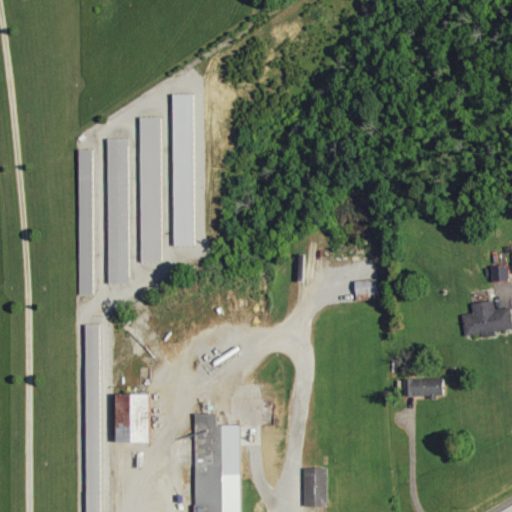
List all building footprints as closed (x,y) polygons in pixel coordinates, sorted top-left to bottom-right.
[(177,247),(196,246),(195,94),(175,94),(177,247)] [(143,117),(144,263),(162,263),(162,241),(163,241),(162,117),(143,117)] [(110,139),(111,283),(132,283),(130,139),(110,139)] [(495,281),(511,280),(510,264),(494,265),(495,281)] [(358,280),(358,294),(380,293),(379,279),(358,280)] [(468,335),(485,333),(485,336),(498,335),(498,331),(511,328),(511,306),(497,308),(496,299),(475,302),(476,312),(465,314),(468,335)] [(447,395),(446,377),(407,378),(407,396),(447,395)] [(152,442),(153,393),(119,393),(119,441),(152,442)] [(244,511),(243,423),(222,424),(222,412),(196,412),(197,511),(244,511)] [(308,506),(330,506),(330,467),(307,467),(308,506)]
